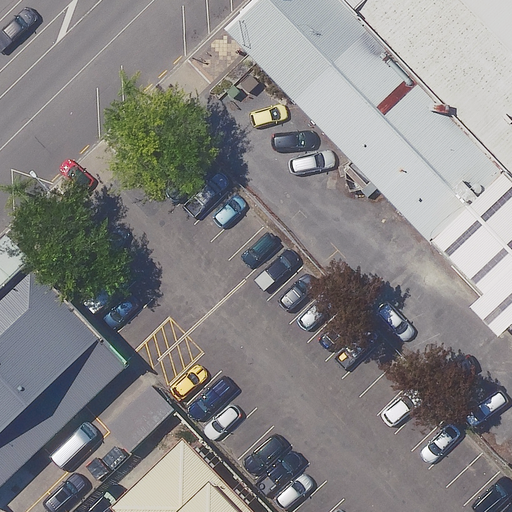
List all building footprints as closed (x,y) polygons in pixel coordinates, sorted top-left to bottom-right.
[(511,238),(287,0),(276,0),(204,68),(511,394),(511,238)] [(511,17),(495,0),(287,0),(511,238),(511,17)] [(0,477),(93,390),(6,298),(0,303),(0,477)] [(174,407),(149,382),(109,424),(134,448),(174,407)] [(205,511),(168,473),(126,511),(205,511)]
